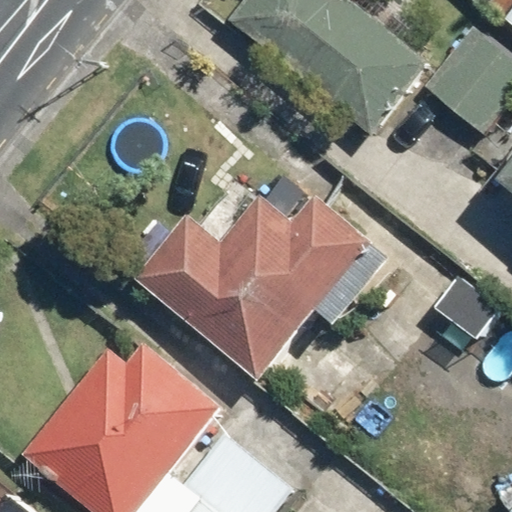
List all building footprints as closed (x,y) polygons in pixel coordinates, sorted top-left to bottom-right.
[(359,0),(244,0),(228,21),(381,145),(428,87),(440,72),(413,50),(438,19),(413,0),(383,0),(374,12),(359,0)] [(480,0),(495,11),(504,0),(480,0)] [(440,72),(428,87),(490,138),(511,111),(511,57),(476,28),(440,72)] [(203,214),(143,286),(277,396),(390,258),(324,204),(307,224),(275,197),(238,243),(203,214)] [(121,356),(31,457),(92,511),(154,511),(182,482),(232,426),(236,420),(157,350),(138,371),(121,356)] [(216,511),(182,482),(154,511),(216,511)] [(44,511),(18,490),(0,511),(44,511)]
